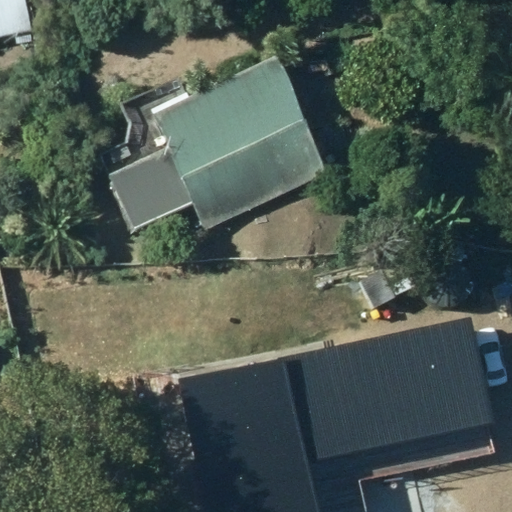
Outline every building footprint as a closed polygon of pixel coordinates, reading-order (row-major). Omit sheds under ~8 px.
[(0,0),(0,37),(35,30),(28,0),(0,0)] [(322,39),(367,37),(366,15),(321,17),(322,39)] [(331,170),(274,51),(149,112),(166,148),(108,175),(135,229),(192,201),(206,231),(331,170)] [(402,258),(360,280),(373,307),(415,285),(402,258)] [(397,314),(419,309),(415,294),(393,299),(397,314)] [(511,397),(493,327),(365,361),(387,443),(511,409),(511,397)]
